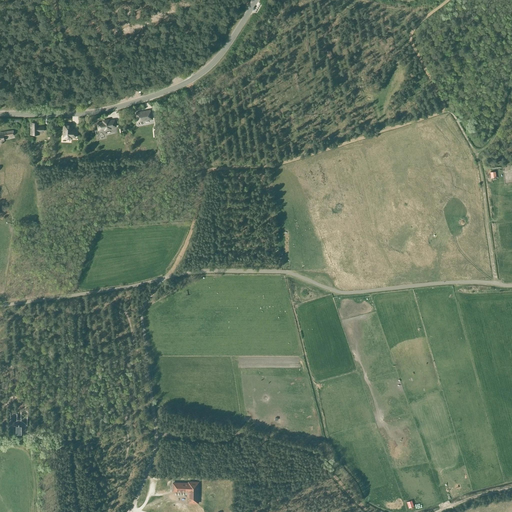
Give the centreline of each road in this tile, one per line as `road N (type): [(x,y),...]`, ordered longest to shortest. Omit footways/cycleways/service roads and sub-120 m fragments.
road 1 (unknown): [(0,318),(108,304),(126,313),(133,346),(123,364),(128,443),(108,511)]
road 2 (tertiary): [(0,113),(84,112),(190,80),(220,55),(256,0)]
road 3 (unknown): [(126,430),(211,440),(240,433),(313,451),(360,505)]
road 4 (track): [(497,284),(476,152)]
road 5 (unknown): [(122,104),(96,51),(45,0)]
